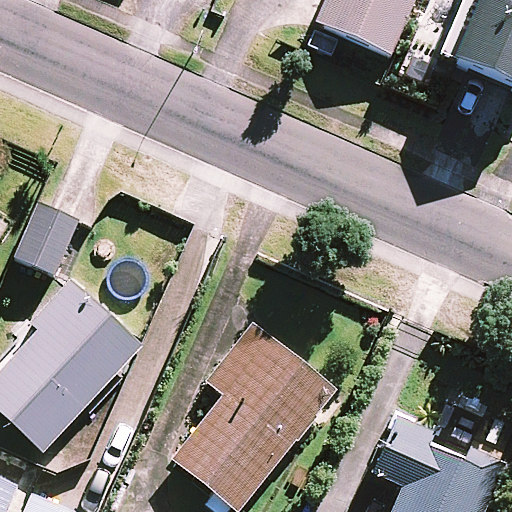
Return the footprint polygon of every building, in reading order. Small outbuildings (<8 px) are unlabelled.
[(327,0),(316,25),(389,58),(414,0),(327,0)] [(511,0),(466,0),(442,61),(511,89),(511,0)] [(77,226),(39,208),(15,261),(53,278),(77,226)] [(141,347),(71,285),(35,326),(40,331),(0,376),(0,415),(45,455),(141,347)] [(239,511),(334,394),(253,330),(208,386),(225,399),(173,464),(233,511),(239,511)] [(483,511),(502,469),(397,421),(372,476),(401,489),(390,511),(483,511)] [(0,511),(6,511),(17,489),(0,481),(0,511)] [(64,511),(33,498),(27,511),(64,511)]
